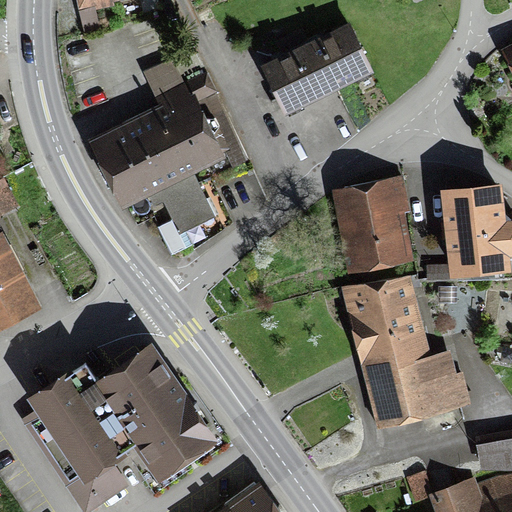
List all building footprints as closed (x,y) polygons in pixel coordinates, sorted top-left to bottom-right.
[(349,26),(265,66),(279,96),(272,99),(276,109),(284,105),(285,109),(370,68),(349,26)] [(123,125),(95,139),(124,198),(146,188),(152,200),(162,194),(181,231),(214,215),(190,167),(226,149),(234,165),(249,158),(206,72),(183,84),(171,60),(147,72),(160,96),(167,93),(175,109),(127,132),(123,125)] [(400,176),(345,187),(360,263),(399,255),(390,212),(407,209),(400,176)] [(1,179),(0,180),(0,213),(15,205),(1,179)] [(497,186),(446,192),(454,269),(511,263),(511,221),(507,222),(506,217),(499,213),(497,186)] [(0,320),(33,303),(0,239),(0,320)] [(418,279),(417,274),(353,283),(389,422),(469,402),(461,372),(450,375),(444,355),(418,362),(412,336),(419,334),(416,322),(460,316),(458,280),(418,279)] [(43,411),(27,422),(85,508),(121,483),(106,461),(138,439),(160,472),(211,437),(151,347),(98,382),(85,363),(34,397),(43,411)] [(511,437),(479,444),(483,466),(511,466),(511,437)] [(439,511),(511,511),(511,477),(496,479),(476,486),(473,479),(461,483),(461,482),(433,492),(426,473),(427,472),(426,469),(407,476),(415,499),(433,494),(439,511)] [(275,511),(255,482),(225,503),(230,510),(227,511),(275,511)]
